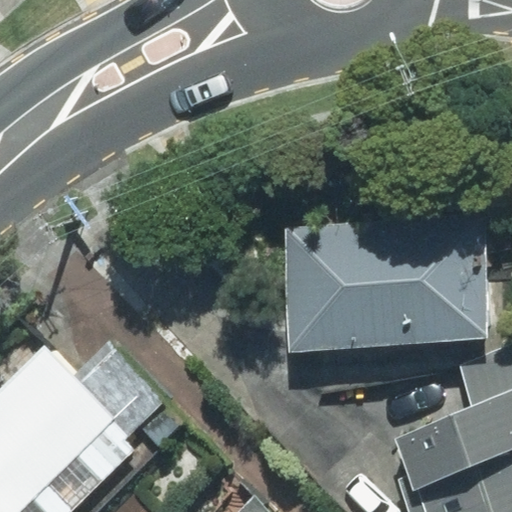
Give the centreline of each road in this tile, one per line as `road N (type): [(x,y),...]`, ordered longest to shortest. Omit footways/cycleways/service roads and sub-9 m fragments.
road 1 (secondary): [(279,27),(157,91),(11,142)]
road 2 (secondary): [(11,142),(121,20),(155,0)]
road 3 (secondary): [(436,10),(415,35),(357,59),(324,56),(279,27)]
